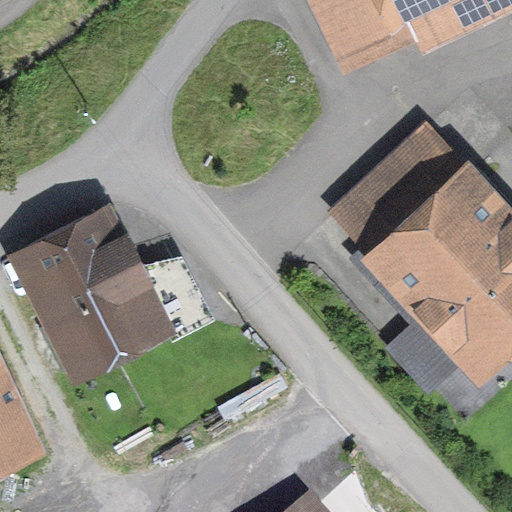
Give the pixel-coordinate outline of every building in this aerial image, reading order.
[(511,0),(321,0),(349,57),(466,0),(511,0)] [(366,239),(380,253),(466,173),(424,129),(338,208),(366,239)] [(511,324),(511,223),(466,173),(380,253),(476,358),(511,324)] [(166,318),(172,330),(201,315),(176,267),(147,282),(143,275),(130,282),(93,210),(24,246),(84,360),(166,318)] [(0,448),(35,433),(0,357),(0,448)]
